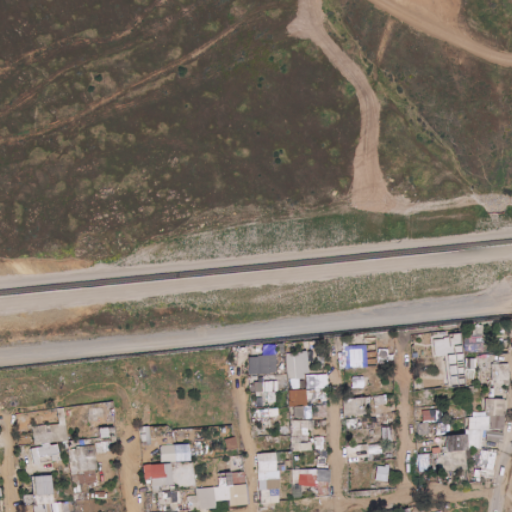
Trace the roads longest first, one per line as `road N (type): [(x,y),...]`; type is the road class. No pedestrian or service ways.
road 1 (residential): [(264,511),(412,495),(493,496)]
road 2 (residential): [(405,344),(412,495)]
road 3 (residential): [(342,504),(333,358)]
road 4 (track): [(380,0),(511,63)]
road 5 (residential): [(241,379),(254,511)]
